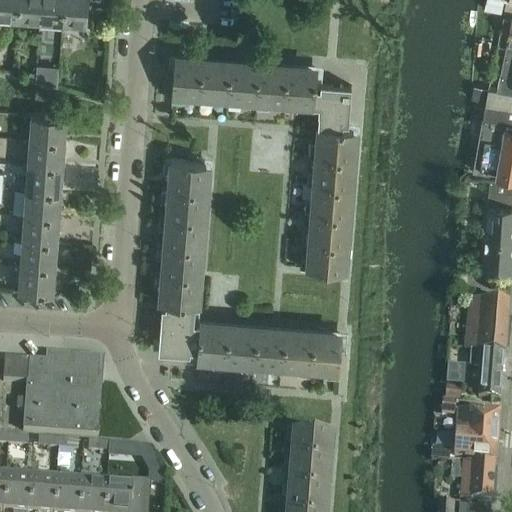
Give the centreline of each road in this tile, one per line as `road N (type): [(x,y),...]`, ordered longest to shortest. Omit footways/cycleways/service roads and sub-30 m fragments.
road 1 (residential): [(119,329),(143,0)]
road 2 (residential): [(211,511),(134,381),(119,329)]
